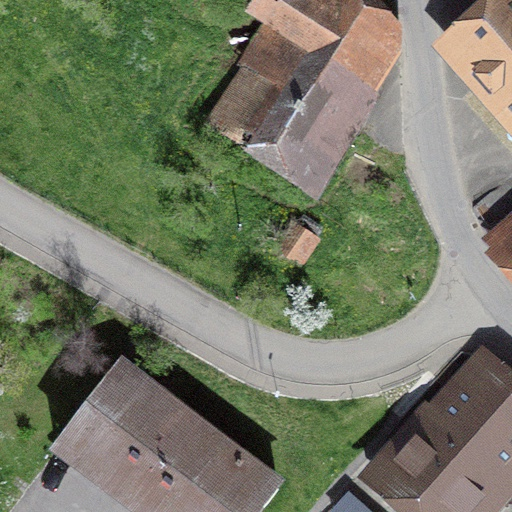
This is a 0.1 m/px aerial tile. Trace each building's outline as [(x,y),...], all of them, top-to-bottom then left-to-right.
[(253,0),(247,9),(269,23),(257,43),(268,50),(261,60),(273,67),(265,79),(252,71),(220,119),(315,179),(348,128),(336,121),(395,27),(368,0),(253,0)] [(511,0),(505,0),(452,47),(511,116),(511,0)] [(511,238),(496,253),(511,271),(511,238)] [(491,485),(511,460),(511,378),(487,356),(436,415),(427,408),(374,468),(424,511),(479,511),(498,491),(491,485)] [(260,511),(278,490),(118,370),(57,449),(138,511),(260,511)] [(381,511),(349,486),(330,510),(332,511),(381,511)]
